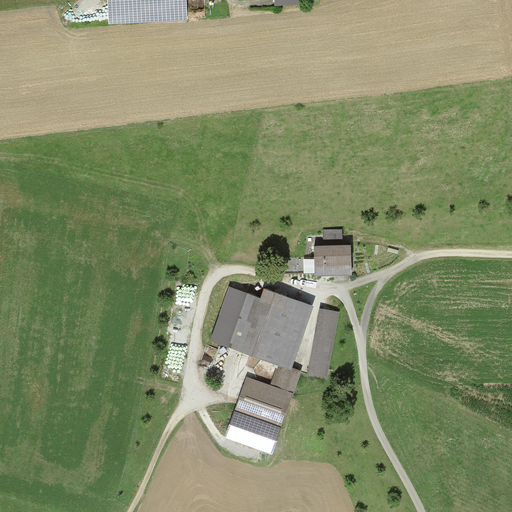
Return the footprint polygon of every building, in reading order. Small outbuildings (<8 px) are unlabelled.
[(186,0),(107,0),(109,25),(187,21),(186,0)] [(324,231),(324,247),(342,247),(342,230),(324,231)] [(324,247),(315,247),(316,277),(351,276),(351,270),(351,247),(342,247),(324,247)] [(277,367),(290,372),(292,368),(313,310),(266,292),(262,302),(232,290),(212,342),(277,367)] [(319,309),(307,376),(327,380),(339,313),(319,309)] [(247,378),(226,438),(273,455),(301,372),(292,368),(290,372),(277,367),(270,386),(247,378)]
